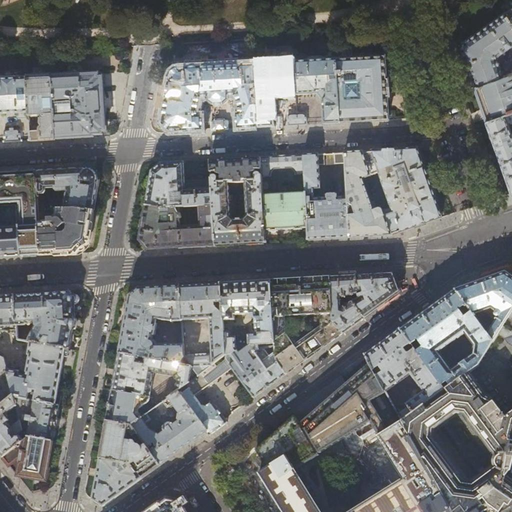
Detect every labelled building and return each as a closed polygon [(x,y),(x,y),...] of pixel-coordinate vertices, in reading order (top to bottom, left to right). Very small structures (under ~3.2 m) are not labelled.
[(511,0),(500,0),(499,1),(499,2),(499,3),(500,3),(500,4),(506,12),(505,12),(504,12),(464,41),(462,49),(466,61),(475,86),(504,76),(500,67),(500,66),(499,64),(502,64),(502,63),(501,60),(502,57),(504,55),(504,54),(502,51),(504,50),(505,51),(508,49),(507,48),(511,44),(511,0)] [(384,57),(336,60),(340,123),(354,122),(388,120),(386,82),(384,57)] [(336,60),(294,62),(296,95),(318,93),(322,99),(323,121),(323,124),(340,123),(336,60)] [(294,62),(255,64),(258,128),(274,127),(274,123),(272,101),(274,96),(296,95),(294,62)] [(69,74),(51,75),(55,139),(92,137),(93,137),(93,135),(102,135),(102,131),(106,131),(104,101),(103,75),(99,75),(99,73),(83,73),(82,69),(82,66),(81,65),(80,64),(79,63),(77,63),(76,63),(73,63),(71,64),(70,65),(69,69),(69,74)] [(237,129),(258,128),(255,64),(179,69),(175,71),(173,72),(170,75),(169,78),(168,82),(167,82),(165,93),(159,124),(169,133),(203,131),(202,115),(198,116),(197,111),(200,98),(208,98),(208,99),(208,101),(210,103),(211,104),(212,104),(214,105),(223,104),(225,104),(226,103),(227,102),(228,101),(229,98),(229,97),(235,96),(238,107),(238,113),(236,113),(237,126),(237,129)] [(34,76),(27,77),(28,113),(29,116),(42,115),(42,120),(41,121),(41,122),(41,123),(41,124),(42,125),(43,126),(43,127),(42,128),(41,128),(40,129),(40,131),(40,132),(39,132),(38,132),(38,131),(37,126),(37,125),(36,124),(35,124),(29,124),(30,141),(45,140),(55,139),(51,75),(43,76),(43,71),(34,72),(34,76)] [(511,72),(504,76),(475,86),(481,102),(487,119),(511,110),(511,72)] [(27,77),(0,78),(0,128),(4,128),(2,114),(28,113),(27,77)] [(511,110),(487,119),(501,158),(511,187),(511,110)] [(288,126),(297,125),(297,113),(291,114),(288,116),(288,126)] [(302,113),(297,113),(297,125),(307,125),(306,115),(302,113)] [(211,121),(211,130),(228,129),(228,122),(227,121),(224,121),(224,119),(222,119),(217,120),(216,119),(215,120),(215,121),(211,121)] [(4,132),(4,142),(13,142),(20,141),(20,131),(18,129),(6,129),(4,132)] [(372,151),(379,173),(390,204),(393,213),(399,233),(420,225),(441,218),(429,182),(417,148),(380,150),(372,151)] [(372,151),(345,152),(345,164),(347,197),(349,238),(379,236),(391,236),(399,233),(393,213),(385,216),(383,210),(382,209),(381,209),(380,208),(379,208),(374,210),(362,179),(379,173),(372,151)] [(331,153),(304,155),(305,174),(306,192),(306,199),(320,198),(319,165),(345,164),(345,152),(331,153)] [(283,156),(260,157),(261,175),(261,176),(271,176),(271,173),(271,172),(273,170),(274,169),(275,169),(290,168),(292,168),(293,169),(295,170),(295,172),(296,174),(305,174),(304,155),(283,156)] [(257,173),(258,173),(260,174),(261,174),(261,175),(260,157),(234,159),(210,160),(211,179),(213,176),(214,176),(215,176),(216,176),(217,176),(218,177),(218,178),(218,181),(221,181),(221,182),(228,181),(245,181),(252,180),(255,179),(255,175),(255,174),(256,174),(257,173)] [(199,207),(213,206),(212,189),(186,190),(184,164),(185,164),(184,162),(161,163),(152,171),(146,206),(162,208),(179,208),(199,207)] [(35,170),(37,194),(44,194),(46,191),(46,189),(57,188),(57,191),(66,192),(63,209),(77,208),(93,211),(99,181),(97,181),(98,179),(97,176),(96,174),(95,172),(93,171),(90,169),(88,169),(87,169),(87,167),(67,169),(35,170)] [(24,171),(16,172),(18,212),(38,210),(38,204),(37,194),(35,170),(24,171)] [(16,172),(0,172),(0,212),(18,212),(16,172)] [(246,194),(229,195),(228,181),(221,182),(221,181),(218,181),(218,178),(218,177),(217,176),(216,176),(215,176),(214,176),(213,176),(211,179),(212,189),(213,206),(215,246),(240,244),(265,243),(265,232),(262,195),(261,176),(261,175),(261,174),(260,174),(258,173),(257,173),(256,174),(255,174),(255,175),(255,179),(252,180),(245,181),(246,194)] [(306,192),(262,195),(265,232),(277,231),(277,230),(286,230),(295,229),(295,230),(308,229),(306,199),(306,192)] [(347,197),(320,198),(306,199),(308,229),(308,240),(329,239),(349,238),(347,197)] [(215,246),(213,206),(199,207),(200,226),(180,227),(180,219),(182,219),(181,215),(180,215),(179,208),(162,208),(146,206),(140,240),(148,250),(190,247),(215,246)] [(90,227),(93,211),(77,208),(63,209),(55,209),(55,216),(50,221),(38,222),(41,256),(67,254),(78,254),(80,252),(86,246),(87,245),(87,244),(90,227)] [(38,217),(38,210),(18,212),(0,212),(0,257),(21,257),(41,256),(38,222),(38,217)] [(511,275),(511,267),(510,266),(483,275),(484,279),(505,271),(511,275)] [(484,279),(455,289),(473,315),(492,309),(496,312),(495,313),(495,315),(497,316),(499,316),(487,333),(493,340),(497,333),(511,311),(511,275),(505,271),(484,279)] [(356,275),(357,288),(351,288),(352,295),(353,302),(364,318),(383,304),(400,292),(397,282),(393,273),(375,274),(356,275)] [(343,276),(339,276),(331,276),(333,314),(333,321),(342,333),(354,325),(364,318),(353,302),(352,295),(351,288),(357,288),(356,275),(343,276)] [(300,278),(271,280),(273,317),(333,314),(331,276),(300,278)] [(248,281),(221,283),(223,320),(234,320),(234,315),(250,314),(250,319),(253,318),(253,319),(254,319),(255,334),(248,334),(248,336),(249,336),(250,344),(258,344),(258,349),(275,345),(273,317),(271,280),(248,281)] [(203,284),(180,285),(181,320),(210,318),(212,354),(212,363),(213,364),(225,354),(224,331),(223,320),(221,283),(203,284)] [(182,321),(181,320),(180,285),(161,286),(139,288),(130,296),(124,325),(119,353),(190,365),(184,358),(184,355),(183,344),(156,344),(156,342),(155,341),(155,340),(154,340),(152,339),(153,335),(155,335),(157,323),(155,323),(156,318),(165,320),(173,321),(182,321)] [(473,315),(455,289),(446,296),(414,318),(400,329),(445,389),(469,371),(478,364),(493,340),(487,333),(483,327),(478,321),(473,315)] [(15,295),(17,326),(24,326),(27,323),(27,322),(35,321),(35,325),(28,338),(28,342),(30,342),(69,349),(72,332),(72,330),(73,325),(75,317),(74,317),(74,303),(75,303),(77,303),(78,302),(78,301),(78,300),(78,299),(77,297),(76,296),(75,296),(74,296),(74,294),(72,294),(70,291),(49,293),(15,295)] [(2,295),(0,295),(0,330),(17,330),(17,326),(15,295),(2,295)] [(511,311),(497,333),(511,343),(511,311)] [(333,321),(333,314),(273,317),(275,345),(275,360),(286,374),(313,355),(342,333),(333,321)] [(483,318),(478,321),(483,327),(487,324),(483,318)] [(424,404),(437,395),(445,389),(400,329),(384,340),(365,354),(367,357),(386,391),(411,374),(423,390),(406,403),(407,404),(397,411),(402,421),(414,412),(424,404)] [(227,331),(224,331),(225,354),(226,359),(226,360),(232,368),(254,397),(270,386),(286,374),(275,360),(275,345),(258,349),(258,344),(250,344),(249,336),(248,336),(235,336),(229,336),(229,333),(227,331)] [(67,357),(69,349),(30,342),(28,355),(29,355),(26,372),(6,369),(13,396),(13,397),(59,405),(61,394),(57,393),(60,379),(64,356),(67,357)] [(191,367),(190,365),(119,353),(116,374),(113,390),(149,396),(154,372),(177,376),(175,392),(178,390),(188,382),(191,367)] [(212,354),(184,355),(184,358),(190,365),(191,367),(198,375),(213,364),(212,363),(212,354)] [(259,473),(283,511),(511,511),(511,413),(511,414),(507,417),(492,397),(486,393),(469,371),(445,389),(437,395),(440,399),(432,405),(433,406),(428,409),(424,404),(414,412),(402,421),(397,411),(386,391),(367,357),(362,361),(355,367),(359,373),(347,384),(316,410),(308,417),(302,411),(259,448),(256,451),(267,468),(259,473)] [(215,367),(213,364),(198,375),(188,382),(178,390),(207,431),(210,434),(227,422),(225,420),(212,402),(205,407),(201,406),(196,398),(196,394),(232,368),(226,360),(226,359),(215,367)] [(149,398),(149,396),(113,390),(110,407),(107,420),(131,424),(142,417),(137,410),(147,403),(147,402),(148,400),(149,398)] [(207,431),(178,390),(175,392),(163,401),(167,407),(172,404),(179,413),(177,419),(178,421),(172,425),(171,423),(170,422),(169,422),(168,422),(167,423),(164,425),(163,426),(163,427),(163,428),(165,431),(159,435),(149,428),(146,423),(151,419),(146,413),(142,417),(131,424),(137,433),(145,444),(159,465),(186,446),(207,431)] [(15,406),(13,397),(13,396),(0,406),(0,448),(18,433),(21,431),(21,430),(18,416),(13,421),(11,420),(9,422),(6,418),(7,417),(7,416),(7,415),(6,414),(15,406)] [(55,426),(59,405),(13,397),(15,406),(18,416),(21,430),(29,431),(28,436),(28,437),(52,441),(55,426)] [(137,433),(131,424),(107,420),(104,440),(100,457),(129,462),(141,479),(147,474),(159,465),(145,444),(141,447),(139,444),(137,443),(134,440),(126,439),(128,430),(133,435),(137,433)] [(24,441),(18,433),(0,448),(0,453),(0,454),(3,457),(24,441)] [(28,437),(24,441),(3,457),(18,477),(21,474),(41,478),(45,479),(49,458),(52,441),(28,437)] [(129,462),(100,457),(96,482),(93,499),(102,505),(103,506),(122,492),(141,479),(129,462)] [(186,511),(179,499),(167,497),(158,503),(145,511),(186,511)]
